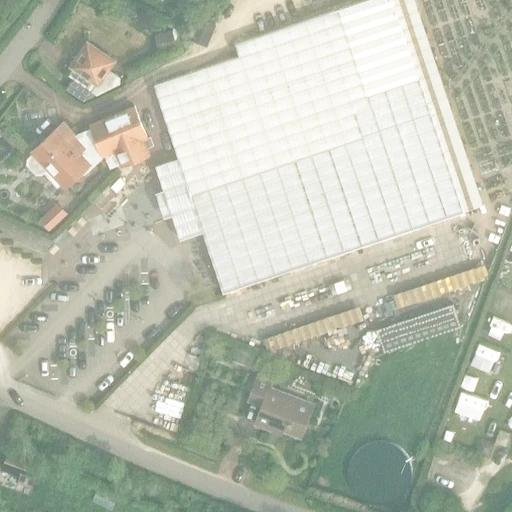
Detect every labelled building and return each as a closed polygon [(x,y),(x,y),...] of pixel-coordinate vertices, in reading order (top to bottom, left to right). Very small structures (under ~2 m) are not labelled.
[(203,231),(223,291),(463,211),(392,0),(362,0),(235,43),(239,55),(154,84),(178,157),(155,164),(180,238),(203,231)] [(188,39),(206,46),(215,23),(197,16),(188,39)] [(154,33),(158,50),(176,46),(172,29),(154,33)] [(118,84),(118,79),(104,70),(111,60),(87,43),(72,65),(80,71),(74,79),(72,78),(65,89),(82,100),(96,94),(118,84)] [(142,139),(147,137),(134,105),(89,123),(90,127),(74,133),(72,129),(63,120),(31,149),(33,151),(27,157),(26,162),(35,172),(41,172),(42,173),(43,172),(56,187),(61,182),(65,187),(81,172),(83,174),(102,157),(101,156),(104,155),(109,167),(119,163),(120,166),(149,154),(142,139)] [(39,219),(48,229),(70,208),(61,198),(39,219)] [(60,249),(70,239),(60,230),(51,240),(60,249)] [(45,250),(51,239),(39,233),(33,245),(45,250)] [(381,313),(396,306),(391,294),(376,301),(381,313)] [(376,328),(383,351),(460,325),(452,302),(376,328)] [(280,420),(307,430),(319,398),(276,381),(278,374),(263,368),(254,393),(268,398),(260,416),(279,423),(280,420)] [(0,461),(0,467),(30,479),(36,462),(4,450),(0,461)]
